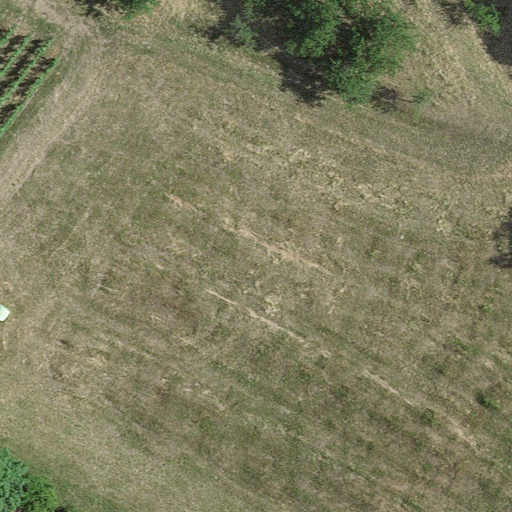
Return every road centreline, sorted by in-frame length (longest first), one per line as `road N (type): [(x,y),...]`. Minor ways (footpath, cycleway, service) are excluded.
road 1 (track): [(511,176),(34,0)]
road 2 (track): [(447,0),(511,117)]
